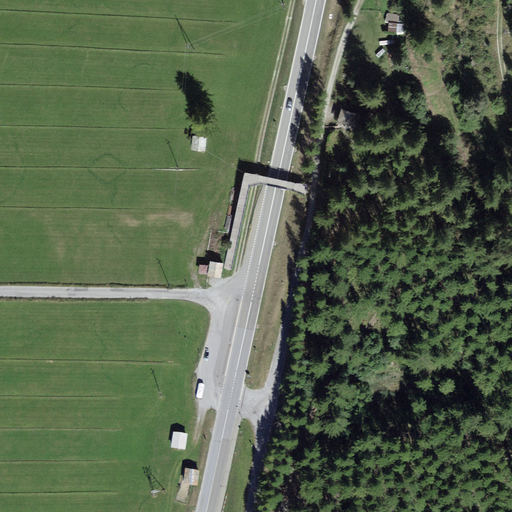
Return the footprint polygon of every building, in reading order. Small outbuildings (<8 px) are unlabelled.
[(338,122),(358,128),(362,113),(342,107),(338,122)] [(201,139),(189,138),(188,151),(200,152),(201,139)] [(453,229),(436,230),(437,246),(455,244),(453,229)] [(216,277),(218,264),(205,262),(204,276),(216,277)] [(184,434),(168,434),(168,449),(184,449),(184,434)] [(195,472),(183,470),(181,482),(194,484),(195,472)]
